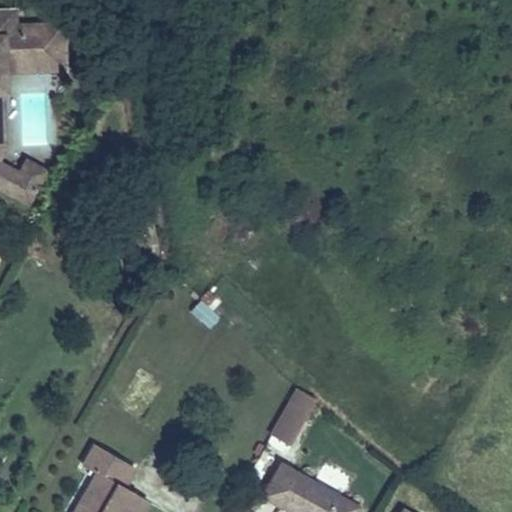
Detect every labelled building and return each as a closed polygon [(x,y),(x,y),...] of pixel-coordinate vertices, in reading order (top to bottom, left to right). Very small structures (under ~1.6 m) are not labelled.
[(42,63),(41,46),(64,45),(63,24),(34,25),(34,33),(16,34),(15,26),(15,10),(0,11),(0,140),(5,140),(4,123),(0,123),(0,94),(3,95),(7,94),(6,72),(16,72),(16,63),(42,63)] [(34,33),(34,25),(15,26),(16,34),(34,33)] [(65,70),(64,45),(41,46),(42,63),(16,63),(16,72),(65,70)] [(35,192),(46,172),(26,161),(19,173),(20,174),(16,182),(35,192)] [(35,192),(16,182),(20,174),(19,173),(0,163),(0,189),(28,204),(35,192)] [(201,300),(189,311),(208,329),(219,317),(201,300)] [(290,446),(316,400),(298,389),(271,435),(272,435),(290,446)] [(126,511),(137,495),(123,487),(134,468),(95,446),(83,465),(97,473),(75,511),(126,511)] [(357,511),(360,507),(280,463),(261,497),(287,511),(357,511)] [(140,511),(147,500),(137,495),(126,511),(140,511)]
